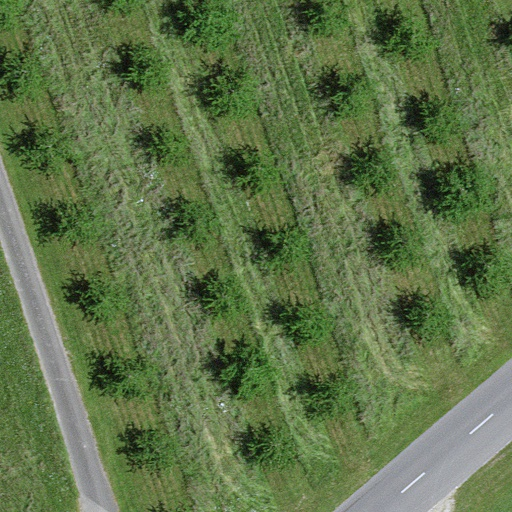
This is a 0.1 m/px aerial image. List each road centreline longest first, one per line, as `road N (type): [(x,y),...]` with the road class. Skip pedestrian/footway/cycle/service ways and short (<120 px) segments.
road 1 (track): [(100,511),(0,222)]
road 2 (tertiary): [(377,511),(511,397)]
